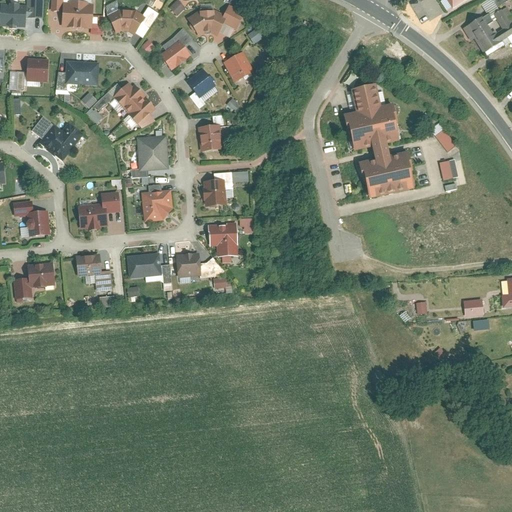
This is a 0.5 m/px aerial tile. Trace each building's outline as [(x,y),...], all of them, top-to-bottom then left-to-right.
[(185,8),(177,0),(168,9),(176,17),(185,8)] [(445,12),(449,10),(444,0),(442,0),(440,2),(445,12)] [(444,0),(453,15),(474,0),(444,0)] [(487,0),(480,4),(484,12),(509,0),(487,0)] [(95,4),(64,2),(63,26),(94,29),(95,4)] [(28,6),(2,4),(1,25),(27,28),(28,6)] [(123,10),(111,16),(117,34),(124,30),(131,31),(137,35),(148,17),(138,10),(123,10)] [(201,11),(189,18),(201,36),(207,32),(213,32),(220,36),(230,16),(217,10),(201,11)] [(486,16),(466,27),(486,59),(507,46),(486,16)] [(259,29),(247,36),(252,45),(264,38),(259,29)] [(181,40),(162,56),(173,70),(193,55),(181,40)] [(148,42),(142,48),(147,54),(153,47),(148,42)] [(245,51),(226,62),(236,83),(256,71),(245,51)] [(50,60),(29,58),(28,80),(50,82),(50,60)] [(100,62),(69,60),(67,83),(100,85),(100,62)] [(204,69),(189,81),(201,98),(217,85),(204,69)] [(132,83),(116,97),(140,125),(157,109),(132,83)] [(400,144),(392,108),(380,110),(375,87),(351,92),(356,117),(345,119),(353,155),(371,151),(373,162),(359,165),(367,201),(413,191),(405,155),(389,158),(387,147),(400,144)] [(80,100),(87,109),(96,102),(90,93),(80,100)] [(20,99),(12,100),(13,115),(20,115),(20,99)] [(92,108),(86,114),(96,124),(102,119),(92,108)] [(55,124),(42,143),(65,161),(85,133),(71,122),(64,129),(55,124)] [(440,124),(430,130),(445,153),(455,147),(440,124)] [(221,125),(199,127),(202,152),(224,149),(221,125)] [(167,135),(139,137),(141,171),(170,169),(167,135)] [(441,181),(457,179),(454,161),(439,163),(441,181)] [(225,179),(205,181),(207,206),(228,204),(225,179)] [(173,190),(143,193),(145,221),(165,220),(174,208),(173,190)] [(105,203),(80,206),(82,230),(109,226),(105,203)] [(50,211),(27,213),(30,237),(52,234),(50,211)] [(239,219),(239,227),(243,227),(243,234),(251,234),(251,219),(239,219)] [(238,223),(211,225),(212,247),(219,247),(219,257),(240,256),(238,223)] [(201,252),(178,255),(180,278),(203,276),(201,252)] [(161,253),(129,256),(131,278),(163,274),(161,253)] [(102,254),(78,256),(79,276),(104,274),(102,254)] [(54,263),(30,265),(32,288),(57,285),(54,263)] [(213,279),(213,289),(225,289),(225,279),(213,279)] [(502,308),(511,307),(511,280),(506,280),(507,296),(502,296),(502,308)] [(138,297),(138,288),(127,288),(127,297),(138,297)] [(113,297),(98,298),(99,307),(114,306),(113,297)] [(482,300),(462,301),(463,318),(482,317),(482,300)] [(425,302),(416,303),(417,315),(426,314),(425,302)]
